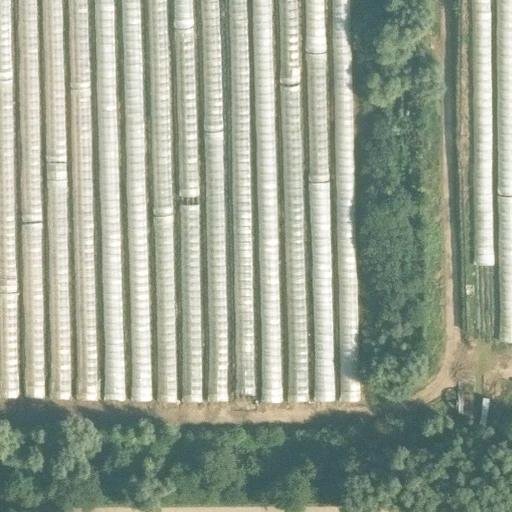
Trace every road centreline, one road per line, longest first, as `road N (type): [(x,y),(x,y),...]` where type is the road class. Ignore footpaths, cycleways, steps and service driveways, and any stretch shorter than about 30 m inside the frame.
road 1 (track): [(511,366),(469,367),(396,403),(328,415),(0,416)]
road 2 (track): [(453,375),(442,0)]
